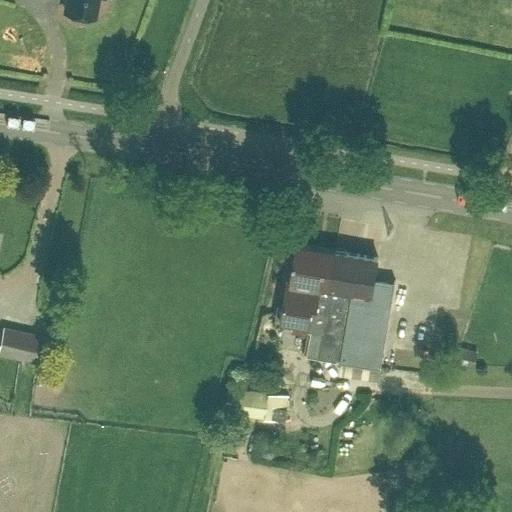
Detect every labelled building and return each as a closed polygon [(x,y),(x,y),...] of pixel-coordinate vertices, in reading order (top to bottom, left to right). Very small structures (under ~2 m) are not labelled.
[(65,0),(64,9),(71,10),(73,13),(76,14),(79,15),(81,15),(84,15),(88,13),(94,14),(96,0),(65,0)] [(333,265),(335,248),(297,241),(291,276),(289,276),(282,317),(294,319),(293,325),(307,327),(312,301),(318,302),(324,264),(333,265)] [(331,332),(326,356),(337,358),(381,365),(396,279),(375,276),(378,256),(335,248),(333,265),(324,264),(318,302),(312,301),(307,327),(307,328),(311,329),(331,332)] [(0,351),(44,361),(49,336),(3,325),(0,337),(0,351)] [(307,353),(326,356),(331,332),(311,329),(307,353)] [(477,350),(460,346),(457,357),(474,362),(477,350)] [(289,419),(293,395),(270,391),(230,385),(226,410),(266,416),(266,415),(289,419)]
